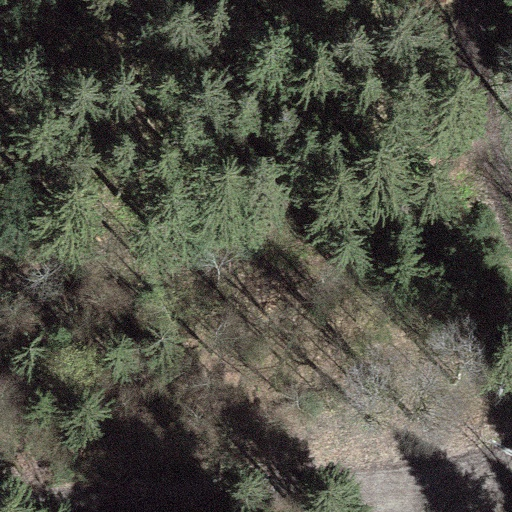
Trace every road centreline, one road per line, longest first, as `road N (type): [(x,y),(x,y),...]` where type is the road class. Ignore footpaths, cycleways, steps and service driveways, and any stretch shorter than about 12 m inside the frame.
road 1 (track): [(84,511),(384,482)]
road 2 (track): [(474,0),(487,126),(511,212)]
road 3 (track): [(384,482),(483,472),(511,453)]
